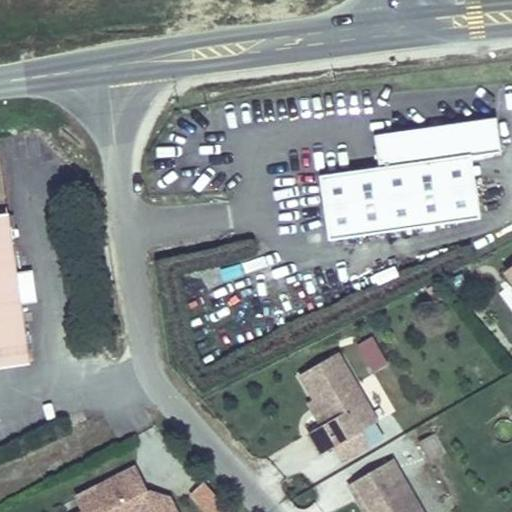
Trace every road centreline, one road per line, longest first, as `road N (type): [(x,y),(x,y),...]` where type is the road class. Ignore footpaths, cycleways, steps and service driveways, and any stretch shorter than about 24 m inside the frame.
road 1 (residential): [(108,68),(142,332),(159,382),(268,511)]
road 2 (primary): [(405,27),(108,68)]
